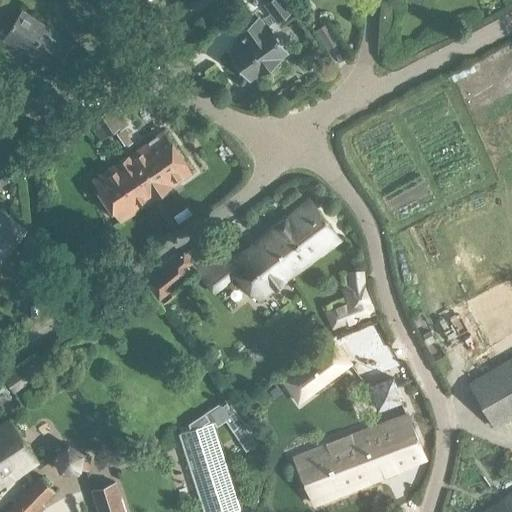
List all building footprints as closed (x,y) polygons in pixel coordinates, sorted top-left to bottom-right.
[(284,0),(267,0),(263,3),(277,22),(292,11),(284,0)] [(47,26),(22,10),(3,40),(28,56),(47,26)] [(265,25),(259,16),(235,34),(241,42),(229,51),(250,80),(288,53),(267,24),(265,25)] [(198,24),(184,32),(189,40),(203,33),(198,24)] [(72,42),(47,26),(28,56),(53,72),(72,42)] [(127,124),(113,104),(102,112),(114,130),(117,128),(119,130),(115,133),(125,147),(131,143),(121,129),(127,124)] [(102,112),(101,109),(86,119),(100,140),(114,130),(102,112)] [(163,133),(129,155),(140,170),(133,175),(150,199),(190,172),(163,133)] [(58,137),(52,141),(51,142),(51,143),(50,144),(50,145),(49,147),(49,148),(50,150),(50,151),(51,153),(53,154),(54,154),(55,155),(57,155),(59,155),(60,154),(61,154),(66,150),(67,150),(68,149),(69,148),(69,146),(70,144),(70,143),(69,141),(68,140),(68,139),(67,138),(65,137),(64,136),(63,136),(61,136),(59,136),(58,137)] [(133,211),(150,199),(133,175),(140,170),(129,155),(115,165),(115,166),(92,182),(119,221),(133,212),(133,211)] [(0,186),(9,181),(1,167),(0,168),(0,186)] [(220,265),(212,255),(195,267),(212,288),(235,271),(259,301),(290,276),(339,239),(310,200),(243,251),(242,250),(228,261),(227,259),(220,265)] [(0,263),(24,229),(0,212),(0,263)] [(182,255),(178,258),(184,267),(187,265),(191,262),(186,253),(185,253),(184,254),(182,255)] [(343,288),(347,304),(327,312),(333,328),(373,312),(362,287),(362,272),(348,272),(348,287),(343,288)] [(434,338),(430,331),(421,336),(425,343),(434,338)] [(348,358),(336,336),(303,361),(318,381),(348,358)] [(511,415),(511,357),(469,383),(495,426),(511,415)] [(27,364),(4,379),(13,392),(36,378),(27,364)] [(401,401),(392,379),(369,388),(378,410),(401,401)] [(233,432),(244,425),(245,424),(226,398),(207,411),(214,423),(216,427),(226,421),(233,432)] [(188,423),(190,429),(190,430),(213,423),(214,423),(207,411),(188,423)] [(424,458),(406,414),(294,461),(313,505),(424,458)] [(0,423),(0,488),(39,462),(9,417),(0,423)] [(233,432),(246,451),(257,444),(244,425),(233,432)] [(68,444),(55,455),(62,471),(79,469),(81,453),(68,444)] [(55,491),(39,476),(3,511),(40,511),(46,507),(43,504),(51,496),(55,491)] [(125,511),(115,481),(91,489),(97,511),(125,511)] [(511,511),(511,491),(482,511),(511,511)]
